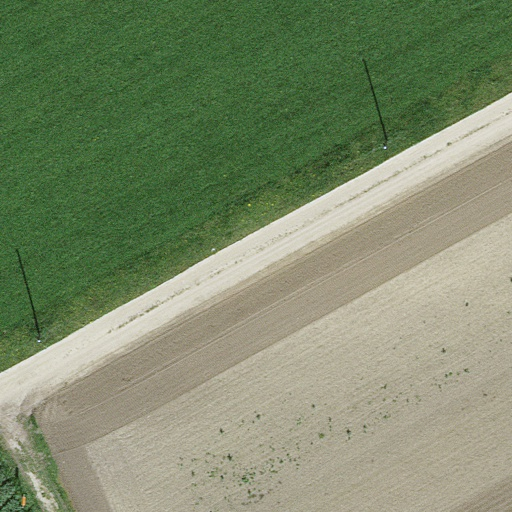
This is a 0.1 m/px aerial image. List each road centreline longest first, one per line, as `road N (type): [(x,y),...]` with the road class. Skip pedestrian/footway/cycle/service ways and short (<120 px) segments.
road 1 (track): [(0,394),(511,111)]
road 2 (track): [(54,511),(0,401)]
